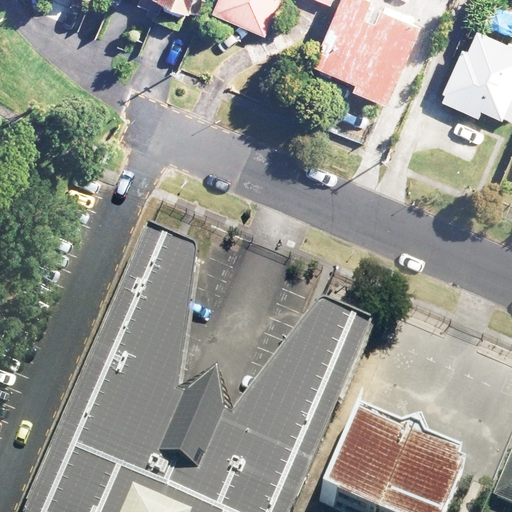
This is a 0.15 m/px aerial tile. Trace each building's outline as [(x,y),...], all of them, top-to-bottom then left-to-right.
[(190,0),(152,0),(165,9),(185,13),(190,0)] [(214,0),(209,15),(264,37),(278,0),(313,0),(329,6),(331,0),(214,0)] [(386,106),(418,28),(378,11),(380,6),(366,0),(335,0),(308,67),(351,84),(348,91),(386,106)] [(454,51),(441,98),(444,98),(442,106),(480,117),(482,109),(504,116),(511,88),(511,42),(467,30),(460,53),(454,51)] [(286,511),(372,316),(323,295),(227,414),(218,410),(206,383),(178,396),(169,393),(196,243),(182,237),(150,223),(23,511),(286,511)] [(452,511),(469,475),(363,427),(325,510),(329,511),(452,511)]
